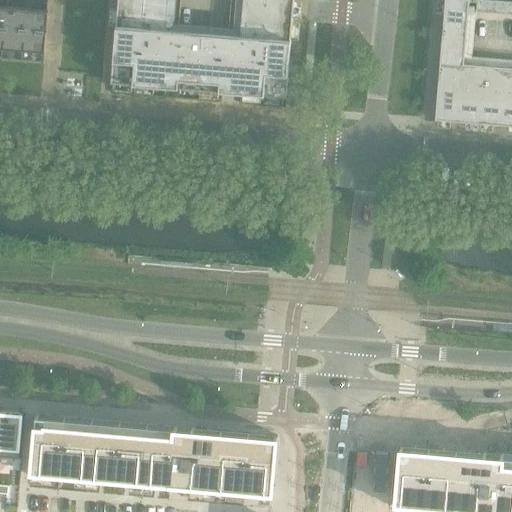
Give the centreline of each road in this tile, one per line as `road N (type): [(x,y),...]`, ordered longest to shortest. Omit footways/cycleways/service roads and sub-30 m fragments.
road 1 (residential): [(0,118),(372,148)]
road 2 (secondary): [(351,348),(0,309)]
road 3 (secondary): [(0,330),(160,367),(344,385)]
road 4 (unclassified): [(351,348),(372,148)]
road 5 (secondary): [(344,385),(511,393)]
road 6 (secondary): [(511,359),(351,348)]
road 7 (unclassified): [(372,148),(388,0)]
road 8 (residential): [(372,148),(511,159)]
road 9 (residential): [(330,511),(344,385)]
